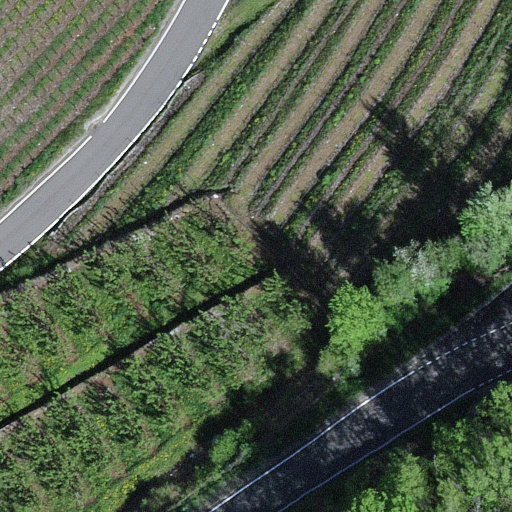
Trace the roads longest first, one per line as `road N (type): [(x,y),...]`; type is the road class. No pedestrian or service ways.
road 1 (unclassified): [(0,244),(73,181),(126,120),(204,0)]
road 2 (unclassified): [(511,343),(398,406),(243,511)]
road 3 (track): [(354,511),(473,427),(510,372),(508,345)]
